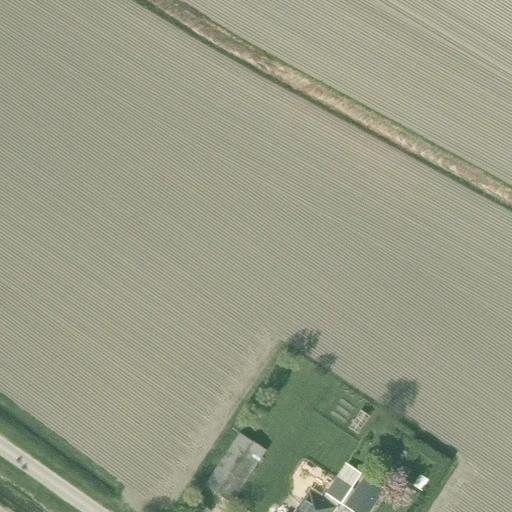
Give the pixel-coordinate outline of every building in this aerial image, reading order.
[(366,427),(372,418),(359,409),(353,419),(366,427)] [(231,503),(265,451),(240,434),(205,485),(231,503)] [(344,484),(352,488),(361,474),(346,465),(337,479),(344,484)] [(365,511),(381,488),(364,477),(344,507),(352,511),(365,511)] [(333,511),(336,507),(338,509),(352,488),(344,484),(337,479),(323,499),(313,511),(333,511)] [(313,511),(323,499),(310,491),(295,511),(313,511)]
